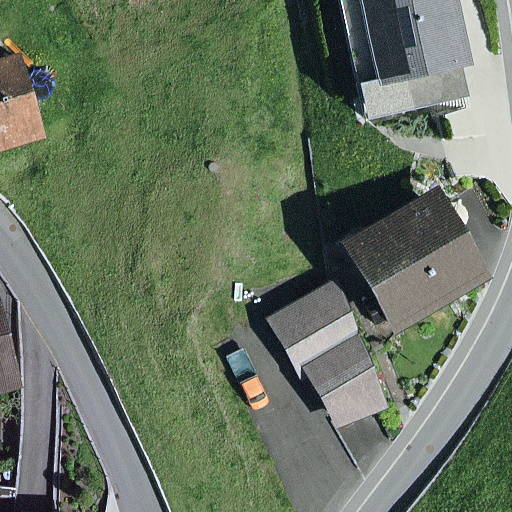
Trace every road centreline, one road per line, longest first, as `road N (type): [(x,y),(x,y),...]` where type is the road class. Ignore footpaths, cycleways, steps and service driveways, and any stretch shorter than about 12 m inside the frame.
road 1 (residential): [(140,511),(92,383),(0,218)]
road 2 (residential): [(511,307),(460,398),(377,511)]
